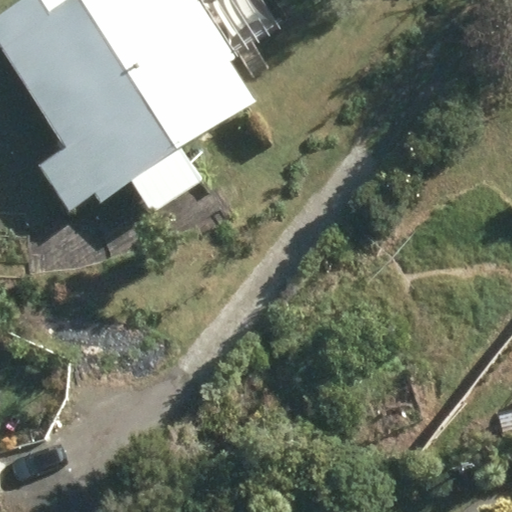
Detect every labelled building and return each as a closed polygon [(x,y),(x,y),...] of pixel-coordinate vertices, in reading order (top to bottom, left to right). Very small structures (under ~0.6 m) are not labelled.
[(31,0),(35,5),(0,27),(0,68),(59,159),(35,175),(66,221),(89,206),(95,216),(250,114),(224,75),(230,71),(190,9),(183,14),(173,0),(31,0)] [(270,4),(228,35),(243,56),(285,25),(270,4)] [(511,275),(496,267),(465,323),(511,348),(511,275)] [(0,458),(71,394),(15,333),(0,346),(0,458)] [(511,412),(500,414),(504,438),(511,436),(511,412)] [(100,511),(93,489),(41,507),(42,511),(100,511)]
